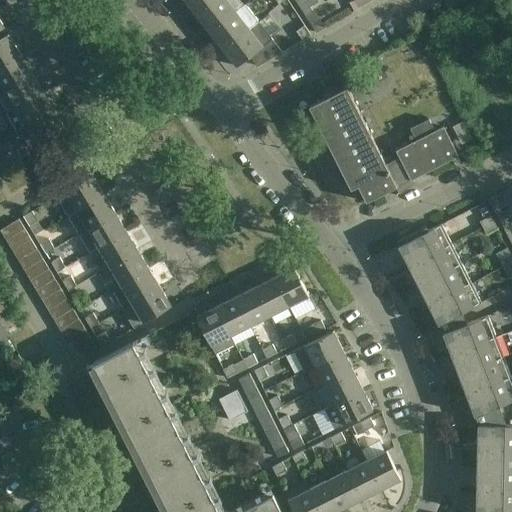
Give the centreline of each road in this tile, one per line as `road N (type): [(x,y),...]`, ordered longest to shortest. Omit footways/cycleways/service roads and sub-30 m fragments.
road 1 (residential): [(424,511),(428,433),(413,384),(388,330),(328,246)]
road 2 (residential): [(219,107),(397,0)]
road 3 (residential): [(328,246),(511,159)]
road 4 (residential): [(328,246),(219,107)]
road 5 (residential): [(19,0),(107,144)]
road 6 (residential): [(107,144),(191,282)]
